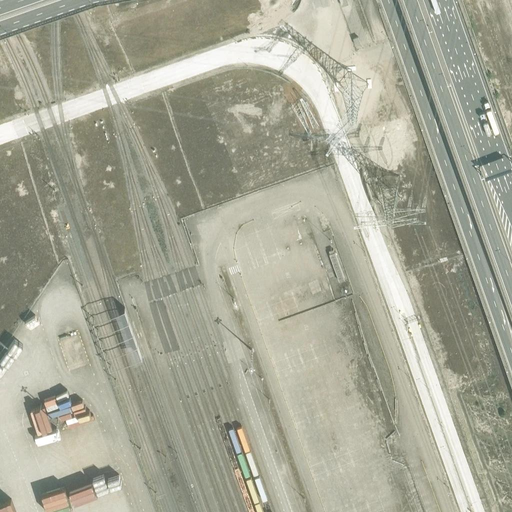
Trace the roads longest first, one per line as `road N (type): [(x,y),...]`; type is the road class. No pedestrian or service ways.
road 1 (trunk): [(387,0),(511,353)]
road 2 (trunk): [(419,24),(511,284)]
road 3 (secondary): [(511,212),(438,0)]
